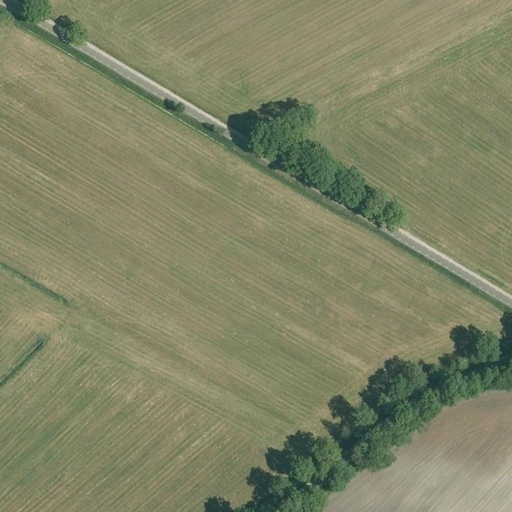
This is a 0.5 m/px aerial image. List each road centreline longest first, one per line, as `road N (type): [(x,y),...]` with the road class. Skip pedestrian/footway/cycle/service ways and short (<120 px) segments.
road 1 (unclassified): [(511,302),(2,0)]
road 2 (unclassified): [(273,511),(402,400),(511,357)]
